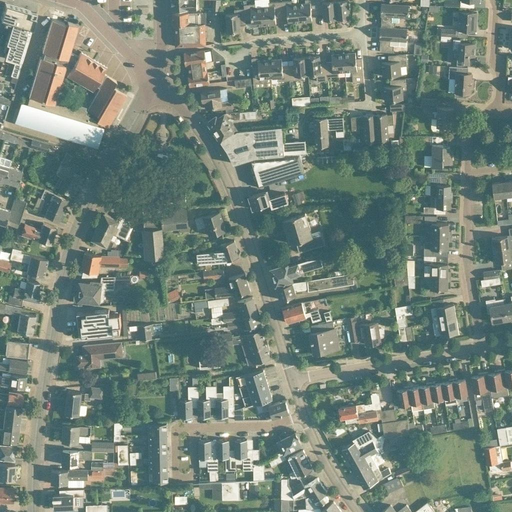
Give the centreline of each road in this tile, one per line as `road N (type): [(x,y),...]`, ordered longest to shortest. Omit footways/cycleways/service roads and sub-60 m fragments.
road 1 (tertiary): [(32,511),(42,380),(67,254),(152,80)]
road 2 (tertiary): [(291,379),(228,183),(189,118),(152,80)]
road 3 (unclassified): [(291,379),(480,346)]
road 4 (residential): [(480,346),(465,259),(467,172)]
road 5 (residential): [(216,45),(233,55),(254,43),(362,33)]
road 6 (residential): [(484,113),(498,98),(492,0)]
